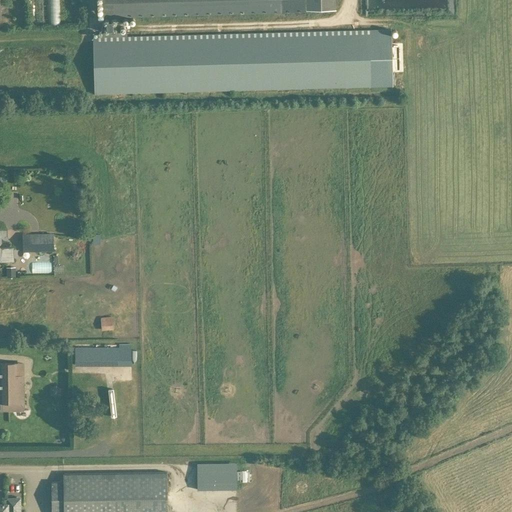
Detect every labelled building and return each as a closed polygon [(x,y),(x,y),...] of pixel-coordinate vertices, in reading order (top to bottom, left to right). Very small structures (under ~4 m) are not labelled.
[(99,0),(100,12),(111,12),(112,16),(336,11),(335,0),(99,0)] [(396,28),(97,36),(98,93),(188,91),(188,82),(193,82),(193,76),(199,76),(199,62),(231,61),(231,63),(249,63),(249,64),(256,64),(256,67),(281,67),(281,73),(279,73),(280,89),(398,85),(396,28)] [(1,242),(0,230),(0,261),(10,261),(14,261),(14,247),(9,247),(9,241),(1,242)] [(23,252),(54,251),(54,233),(23,234),(23,252)] [(7,267),(6,267),(7,278),(16,278),(16,274),(15,267),(7,267)] [(103,329),(115,329),(115,316),(103,316),(103,329)] [(106,365),(106,347),(75,347),(75,365),(106,365)] [(17,375),(16,363),(0,363),(0,384),(0,410),(24,410),(24,375),(17,375)] [(200,488),(240,487),(239,461),(200,462),(200,488)] [(167,511),(167,472),(63,473),(63,481),(51,482),(51,511),(167,511)] [(0,511),(19,511),(20,498),(7,498),(7,504),(0,504),(0,511)]
